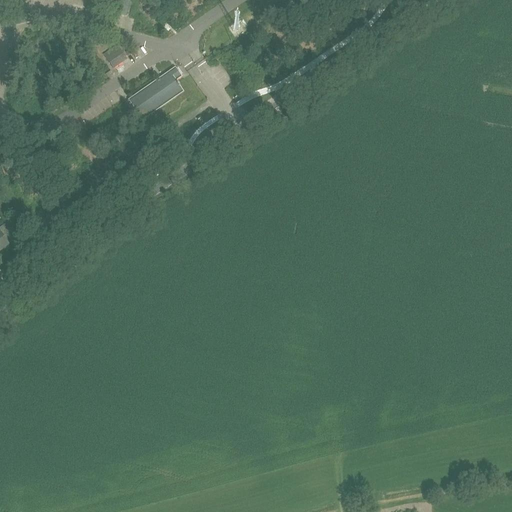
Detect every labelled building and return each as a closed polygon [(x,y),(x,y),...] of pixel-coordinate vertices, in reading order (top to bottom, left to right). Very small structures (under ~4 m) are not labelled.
[(116,15),(126,17),(130,3),(119,1),(116,15)] [(113,69),(126,60),(117,47),(104,56),(113,69)] [(129,101),(142,120),(182,92),(179,87),(180,87),(178,84),(177,85),(175,81),(180,77),(175,70),(129,101)] [(209,73),(227,107),(232,104),(215,70),(209,73)] [(67,124),(69,132),(83,130),(82,122),(67,124)] [(0,251),(7,247),(4,243),(11,238),(2,227),(0,228),(0,251)]
